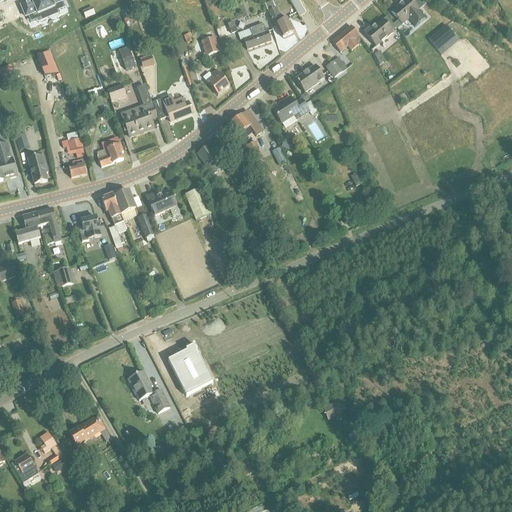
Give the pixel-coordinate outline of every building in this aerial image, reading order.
[(31,0),(32,2),(21,7),(25,18),(36,13),(38,16),(54,9),(53,6),(64,1),(63,0),(31,0)] [(290,0),(300,18),(306,14),(298,0),(290,0)] [(419,12),(419,11),(409,0),(402,0),(401,1),(403,3),(391,13),(402,26),(409,20),(415,28),(425,19),(419,12)] [(264,6),(268,12),(267,13),(273,24),(275,24),(282,39),(294,33),(287,19),(282,22),(274,7),(273,7),(271,3),(264,6)] [(92,8),(82,12),(85,19),(95,15),(92,8)] [(289,21),(304,35),(310,28),(296,15),(289,21)] [(369,28),(363,33),(376,48),(393,34),(391,32),(396,28),(387,17),(382,21),(371,30),(369,28)] [(233,22),(227,24),(231,34),(237,32),(233,22)] [(252,37),(243,40),(244,41),(245,46),(247,51),(271,42),(267,32),(265,33),(262,25),(249,30),(252,37)] [(432,40),(444,53),(454,43),(452,41),(458,35),(447,25),(432,40)] [(354,42),(359,38),(351,27),(337,39),(339,42),(334,46),(341,54),(350,46),(353,51),(358,47),(354,42)] [(190,34),(185,37),(188,44),(194,42),(190,34)] [(208,56),(217,53),(213,39),(203,42),(208,56)] [(277,44),(253,49),(256,65),(280,60),(277,44)] [(119,52),(119,53),(125,71),(126,71),(135,68),(128,49),(119,52)] [(382,63),(387,60),(381,49),(375,52),(382,63)] [(50,52),(37,57),(45,77),(59,74),(50,52)] [(125,71),(119,53),(113,55),(120,73),(125,71)] [(326,68),(334,79),(347,70),(339,58),(326,68)] [(19,78),(15,65),(0,69),(0,72),(3,83),(19,78)] [(306,93),(324,80),(315,67),(296,81),(305,94),(306,93)] [(217,97),(229,87),(216,71),(211,76),(209,73),(203,79),(217,97)] [(122,86),(107,91),(111,103),(126,97),(122,86)] [(87,92),(90,101),(105,96),(103,87),(87,92)] [(150,121),(156,119),(145,87),(138,90),(146,112),(123,120),(130,138),(153,130),(150,121)] [(154,90),(149,92),(153,103),(158,101),(154,90)] [(305,94),(300,97),(304,103),(310,99),(306,93),(305,94)] [(153,103),(160,121),(168,118),(170,123),(193,114),(191,110),(191,109),(191,108),(190,108),(188,104),(186,105),(184,99),(185,99),(184,98),(173,102),(170,96),(158,101),(153,103)] [(310,102),(305,105),(302,101),(295,105),(291,98),(284,102),(285,103),(273,111),(281,124),(294,116),(297,121),(309,113),(311,115),(316,112),(310,102)] [(94,105),(99,120),(107,117),(102,102),(94,105)] [(83,105),(75,107),(78,114),(85,112),(83,105)] [(263,132),(247,112),(229,125),(238,136),(243,133),(246,137),(253,132),(257,137),(263,132)] [(320,122),(312,125),(318,140),(325,137),(320,122)] [(68,142),(62,143),(63,149),(69,148),(70,153),(75,151),(77,160),(85,158),(80,140),(78,141),(76,134),(66,137),(68,142)] [(19,152),(29,149),(25,135),(15,138),(19,152)] [(286,139),(282,148),(291,152),(295,143),(286,139)] [(103,146),(107,157),(98,161),(101,169),(123,161),(121,155),(123,154),(120,145),(113,148),(111,143),(103,146)] [(246,147),(256,168),(265,164),(255,143),(246,147)] [(0,182),(2,182),(2,180),(15,177),(12,161),(10,162),(7,146),(0,147),(0,182)] [(208,179),(210,178),(211,177),(211,178),(218,173),(216,171),(229,161),(218,146),(211,151),(209,147),(198,156),(206,167),(204,169),(208,174),(206,175),(207,176),(206,177),(208,179)] [(285,163),(279,150),(273,153),(279,166),(285,163)] [(28,160),(34,185),(47,182),(45,175),(48,174),(43,156),(28,160)] [(71,179),(87,175),(84,165),(83,161),(72,164),(73,166),(68,167),(71,179)] [(359,175),(352,176),(355,186),(362,184),(359,175)] [(196,222),(211,216),(200,190),(185,196),(196,222)] [(155,217),(177,208),(170,192),(155,199),(154,195),(146,198),(155,217)] [(129,193),(114,198),(121,216),(124,222),(138,216),(136,210),(129,193)] [(121,216),(114,198),(113,195),(103,199),(104,202),(102,203),(106,214),(109,213),(115,228),(109,230),(118,251),(123,249),(119,238),(118,236),(128,233),(124,222),(121,216)] [(52,210),(37,214),(41,228),(49,226),(51,234),(45,236),(48,246),(61,243),(52,210)] [(41,228),(37,214),(23,218),(27,232),(15,235),(18,246),(40,239),(37,229),(41,228)] [(153,237),(154,236),(146,217),(138,220),(146,239),(153,237)] [(92,241),(94,240),(101,238),(99,230),(96,219),(81,223),(82,229),(79,230),(82,243),(92,241)] [(276,247),(266,251),(270,259),(280,255),(276,247)] [(238,248),(231,251),(233,256),(240,252),(238,248)] [(113,252),(107,254),(109,261),(116,258),(113,252)] [(25,254),(16,256),(18,262),(26,260),(25,254)] [(241,258),(237,263),(246,269),(249,264),(241,258)] [(0,269),(0,281),(1,283),(16,278),(11,265),(0,269)] [(62,289),(73,285),(69,270),(58,274),(62,289)] [(150,279),(154,275),(151,271),(146,274),(150,279)] [(67,299),(70,307),(80,304),(77,296),(67,299)] [(154,306),(154,307),(156,306),(153,298),(147,300),(150,308),(154,306)] [(17,320),(25,318),(19,299),(11,301),(17,320)] [(118,319),(120,317),(120,313),(117,311),(114,311),(112,313),(112,317),(114,319),(118,319)] [(186,352),(168,361),(186,397),(213,383),(200,357),(201,356),(195,346),(186,351),(186,352)] [(2,364),(0,365),(0,375),(2,379),(8,376),(2,364)] [(143,373),(127,381),(135,397),(136,396),(139,403),(149,398),(157,416),(170,410),(161,392),(154,395),(151,389),(152,388),(150,383),(149,384),(143,373)] [(346,411),(344,406),(341,407),(338,402),(323,409),(328,422),(344,415),(343,413),(346,411)] [(106,443),(111,441),(97,418),(79,429),(69,435),(77,448),(87,442),(100,434),(106,443)] [(352,446),(361,443),(356,433),(348,437),(352,446)] [(48,434),(40,439),(44,446),(41,449),(45,454),(51,450),(56,457),(48,462),(51,466),(65,456),(56,440),(53,442),(48,434)] [(190,436),(179,440),(182,446),(192,441),(190,436)] [(241,458),(250,472),(255,469),(247,455),(241,458)] [(11,466),(23,485),(38,475),(27,456),(11,466)] [(84,469),(76,457),(71,460),(78,472),(84,469)] [(62,461),(52,467),(56,474),(66,468),(62,461)] [(85,483),(90,480),(88,478),(93,475),(88,468),(79,473),(84,481),(85,483)] [(251,501),(259,497),(271,491),(263,476),(252,482),(243,486),(251,501)] [(372,494),(361,500),(366,508),(377,502),(372,494)]
